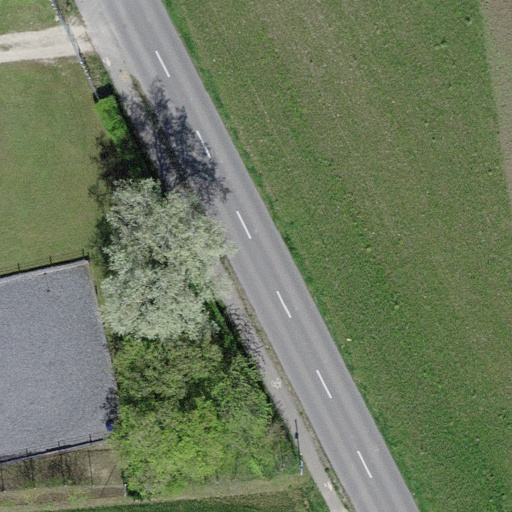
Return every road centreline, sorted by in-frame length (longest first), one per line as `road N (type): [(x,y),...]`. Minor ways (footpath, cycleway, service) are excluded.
road 1 (tertiary): [(127,0),(372,511)]
road 2 (track): [(0,54),(137,21)]
